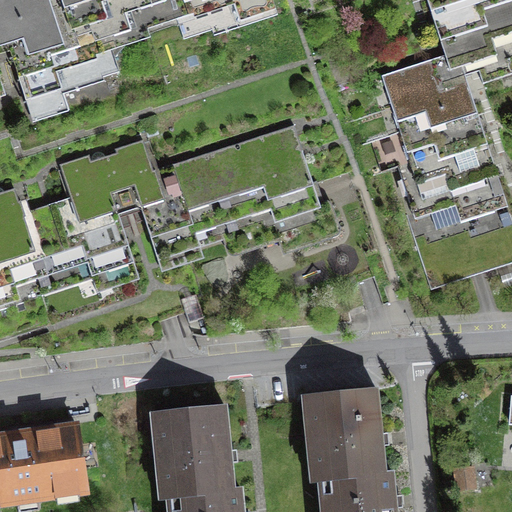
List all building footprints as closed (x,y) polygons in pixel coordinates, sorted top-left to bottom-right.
[(0,0),(0,46),(8,44),(10,50),(33,122),(59,113),(54,97),(103,81),(102,78),(119,72),(108,38),(122,33),(116,16),(152,5),(165,0),(164,0),(170,0),(177,19),(194,14),(195,17),(208,13),(243,2),(248,18),(275,10),(271,0),(59,0),(49,3),(48,0),(0,0)] [(511,56),(511,0),(433,0),(427,2),(445,56),(450,71),(476,63),(472,51),(505,40),(511,57),(511,56)] [(472,51),(483,85),(511,74),(511,60),(511,57),(505,40),(472,51)] [(445,56),(382,76),(396,120),(471,96),(462,67),(450,71),(445,56)] [(471,96),(396,120),(410,163),(485,138),(471,96)] [(314,191),(294,126),(196,158),(216,222),(314,191)] [(410,163),(397,167),(407,197),(495,169),(485,138),(410,163)] [(62,167),(73,198),(108,186),(115,208),(139,200),(141,206),(162,199),(153,171),(143,140),(115,150),(116,153),(105,157),(102,153),(97,152),(92,155),(91,161),(80,165),(79,161),(62,167)] [(196,158),(153,171),(162,199),(141,206),(152,243),(182,233),(216,222),(205,186),(196,158)] [(407,197),(401,199),(413,234),(458,220),(506,204),(495,169),(407,197)] [(50,205),(61,240),(120,222),(115,208),(108,186),(50,205)] [(0,225),(12,221),(30,276),(37,274),(41,287),(45,286),(46,289),(61,289),(74,280),(61,240),(50,205),(24,213),(14,189),(5,192),(1,188),(0,187),(0,225)] [(318,203),(314,191),(216,222),(221,235),(238,230),(236,223),(251,218),(261,247),(287,238),(292,252),(335,237),(340,233),(340,228),(331,203),(326,201),(318,203)] [(476,275),(511,263),(511,221),(506,204),(458,220),(476,275)] [(413,234),(431,290),(476,275),(458,220),(413,234)] [(0,286),(30,276),(12,221),(0,225),(0,286)] [(120,222),(61,240),(74,280),(105,270),(100,255),(128,246),(120,222)] [(161,270),(191,260),(182,233),(152,243),(161,270)] [(100,255),(110,286),(138,277),(128,246),(100,255)] [(0,286),(0,309),(37,297),(30,276),(0,286)] [(181,299),(189,323),(204,318),(196,294),(181,299)] [(384,474),(384,473),(376,390),(311,397),(320,480),(327,480),(384,474)] [(176,497),(232,491),(224,407),(160,414),(168,498),(176,498),(176,497)] [(0,503),(4,503),(4,506),(51,499),(51,496),(87,490),(77,427),(0,438),(0,503)] [(384,474),(327,480),(330,511),(395,511),(391,473),(384,473),(384,474)] [(458,489),(475,487),(473,476),(456,478),(458,489)] [(176,497),(176,498),(177,511),(241,511),(239,490),(232,491),(176,497)]
